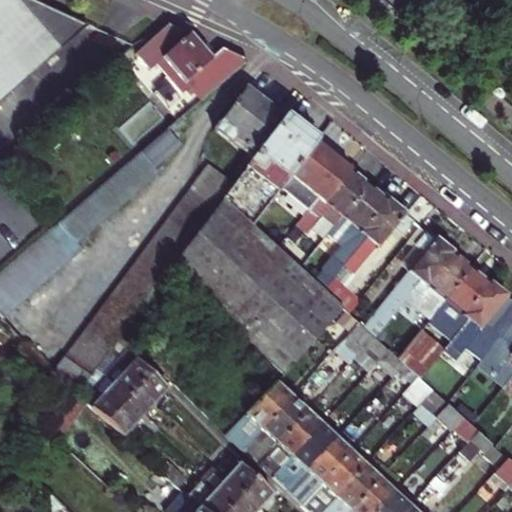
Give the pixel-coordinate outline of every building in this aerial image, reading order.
[(0,111),(102,25),(47,0),(5,0),(0,5),(0,111)] [(173,27),(139,56),(150,70),(155,65),(182,95),(188,90),(200,104),(248,63),(223,50),(212,60),(190,36),(173,27)] [(214,131),(252,161),(286,118),(247,89),(214,131)] [(223,199),(254,228),(281,191),(297,170),(316,145),(318,142),(286,118),(252,161),(232,187),(225,197),(223,199)] [(182,149),(168,132),(143,154),(157,171),(182,149)] [(325,204),(326,203),(349,174),(350,173),(345,169),(316,145),(297,170),(281,191),(308,214),(309,213),(320,200),(323,203),(325,204)] [(157,171),(143,154),(132,163),(150,185),(161,176),(157,171)] [(150,185),(132,163),(122,172),(140,194),(150,185)] [(207,168),(200,178),(225,197),(232,187),(207,168)] [(140,194),(122,172),(112,181),(130,202),(140,194)] [(349,174),(326,203),(344,219),(368,189),(349,174)] [(225,197),(200,178),(193,188),(217,207),(223,199),(225,197)] [(130,202),(112,181),(102,190),(120,211),(130,202)] [(193,188),(185,198),(209,217),(217,207),(193,188)] [(345,244),(356,252),(368,238),(362,234),(386,204),(368,189),(344,219),(336,229),(348,240),(345,244)] [(120,211),(102,190),(92,198),(110,220),(120,211)] [(110,220),(92,198),(82,207),(100,229),(110,220)] [(185,198),(177,208),(202,227),(209,217),(185,198)] [(254,228),(223,199),(170,273),(282,375),(325,330),(345,309),(324,291),(302,271),(278,249),(254,228)] [(320,200),(309,213),(320,222),(325,215),(323,203),(320,200)] [(367,262),(376,250),(392,230),(401,237),(412,224),(402,218),(404,215),(392,206),(387,202),(386,204),(362,234),(368,238),(356,252),(367,262)] [(100,229),(82,207),(71,216),(90,237),(100,229)] [(202,227),(177,208),(169,219),(194,237),(202,227)] [(90,237),(71,216),(61,225),(79,246),(90,237)] [(169,219),(162,228),(186,247),(194,237),(169,219)] [(79,246),(61,225),(58,228),(49,235),(73,263),(85,252),(79,246)] [(162,228),(154,239),(178,257),(186,247),(162,228)] [(396,258),(409,242),(401,237),(392,230),(376,250),(380,254),(392,263),(396,258)] [(73,263),(49,235),(39,244),(62,272),(73,263)] [(453,254),(448,250),(436,240),(434,242),(426,235),(415,248),(423,254),(409,273),(421,282),(426,287),(427,285),(451,256),(453,254)] [(154,239),(147,248),(171,267),(178,257),(154,239)] [(62,272),(39,244),(27,254),(51,282),(62,272)] [(171,267),(147,248),(140,258),(163,277),(164,276),(171,267)] [(51,282),(27,254),(16,264),(40,292),(51,282)] [(367,271),(378,281),(392,263),(380,254),(367,271)] [(427,285),(447,301),(471,271),(451,256),(427,285)] [(163,277),(140,258),(132,269),(156,287),(163,277)] [(378,281),(373,287),(380,292),(404,263),(396,258),(392,263),(378,281)] [(40,292),(16,264),(4,274),(28,301),(40,292)] [(132,269),(125,278),(149,296),(156,287),(132,269)] [(471,271),(447,301),(464,315),(489,286),(479,278),(471,271)] [(28,301),(4,274),(0,277),(0,291),(17,311),(28,301)] [(149,296),(125,278),(117,289),(141,307),(149,296)] [(427,297),(426,287),(421,282),(411,294),(423,304),(427,297)] [(507,299),(496,290),(490,285),(489,286),(464,315),(464,316),(469,322),(445,351),(457,361),(465,351),(481,364),(511,324),(511,305),(509,303),(507,299)] [(141,307),(117,289),(109,299),(134,317),(141,307)] [(17,311),(0,291),(0,315),(5,321),(17,311)] [(126,327),(134,317),(109,299),(102,309),(126,327)] [(406,300),(393,316),(404,324),(417,308),(406,300)] [(126,327),(102,309),(94,319),(119,337),(126,327)] [(345,309),(325,330),(334,339),(342,331),(349,337),(360,324),(350,315),(345,309)] [(425,327),(434,316),(425,309),(416,320),(425,327)] [(446,324),(435,315),(434,316),(425,327),(399,360),(404,364),(419,378),(421,380),(445,351),(469,322),(464,316),(452,318),(450,322),(446,324)] [(112,347),(116,341),(119,337),(94,319),(86,329),(112,347)] [(479,366),(506,387),(511,379),(511,324),(481,364),(479,366)] [(112,347),(86,329),(79,339),(104,357),(105,356),(112,347)] [(356,359),(370,372),(390,351),(376,338),(356,359)] [(104,357),(79,339),(71,349),(96,368),(104,357)] [(105,356),(156,402),(168,390),(168,389),(131,355),(126,350),(116,341),(112,347),(105,356)] [(71,349),(64,359),(89,378),(95,370),(96,368),(71,349)] [(95,370),(146,414),(156,402),(105,356),(104,357),(96,368),(95,370)] [(89,378),(64,359),(53,375),(74,398),(76,396),(87,381),(89,378)] [(404,364),(398,370),(414,384),(419,378),(404,364)] [(135,425),(146,414),(95,370),(89,378),(87,381),(135,425)] [(419,378),(414,384),(428,398),(429,397),(434,392),(421,380),(419,378)] [(123,439),(135,425),(87,381),(76,396),(123,439)] [(250,442),(261,430),(292,397),(276,382),(245,415),(254,424),(239,438),(230,430),(225,435),(225,436),(241,451),(246,446),(250,442)] [(434,392),(429,397),(444,410),(448,405),(434,392)] [(292,397),(261,430),(276,444),(307,411),(292,397)] [(451,432),(463,419),(448,405),(444,410),(436,418),(451,432)] [(256,465),(271,478),(321,424),(307,411),(276,444),(265,455),(261,460),(256,465)] [(285,492),(336,437),(321,424),(271,478),(276,484),(284,474),(290,479),(282,489),(285,492)] [(71,427),(65,433),(71,438),(75,432),(71,427)] [(261,430),(250,442),(265,455),(276,444),(261,430)] [(478,433),(471,441),(485,454),(492,446),(478,433)] [(14,460),(23,467),(41,443),(31,436),(14,460)] [(305,487),(312,493),(351,451),(336,437),(285,492),(300,506),(305,500),(299,495),(305,487)] [(246,446),(241,451),(256,465),(261,460),(246,446)] [(499,469),(508,460),(495,449),(492,446),(485,454),(484,456),(499,469)] [(351,451),(312,493),(305,500),(300,506),(306,511),(322,511),(366,465),(351,451)] [(499,469),(494,474),(510,488),(511,486),(511,464),(508,460),(499,469)] [(240,465),(226,480),(259,510),(273,496),(240,465)] [(348,511),(350,511),(380,479),(366,465),(322,511),(348,511)] [(172,468),(165,476),(175,486),(176,486),(180,490),(187,482),(172,468)] [(212,468),(200,482),(232,511),(257,511),(259,510),(226,480),(212,468)] [(350,511),(351,511),(376,511),(395,492),(380,479),(350,511)] [(187,497),(191,500),(203,511),(232,511),(200,482),(198,485),(187,497)] [(403,511),(409,506),(395,492),(376,511),(403,511)] [(203,511),(191,500),(187,497),(185,495),(170,511),(169,511),(203,511)]
